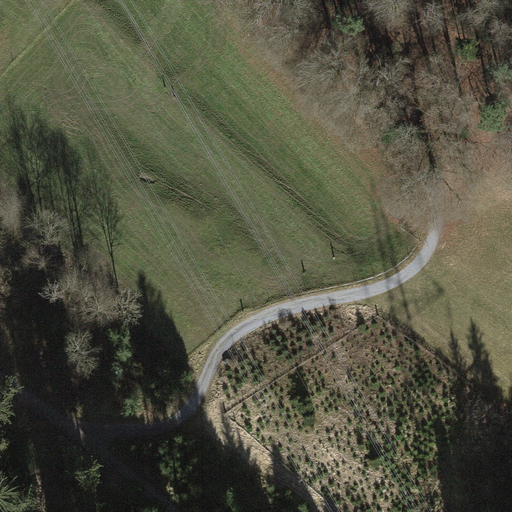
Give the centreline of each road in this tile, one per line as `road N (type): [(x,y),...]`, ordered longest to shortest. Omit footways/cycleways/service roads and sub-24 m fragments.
road 1 (track): [(256,0),(401,146),(432,201),(433,236),(415,265),(379,288),(250,323),(174,413),(156,422),(73,428)]
road 2 (track): [(170,511),(0,378)]
